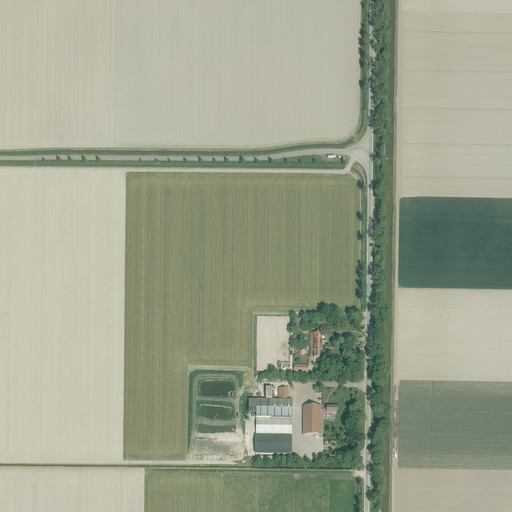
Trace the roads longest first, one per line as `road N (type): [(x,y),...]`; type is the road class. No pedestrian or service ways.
road 1 (unclassified): [(0,158),(370,151)]
road 2 (unclassified): [(366,511),(370,151)]
road 3 (unclassified): [(370,151),(371,0)]
